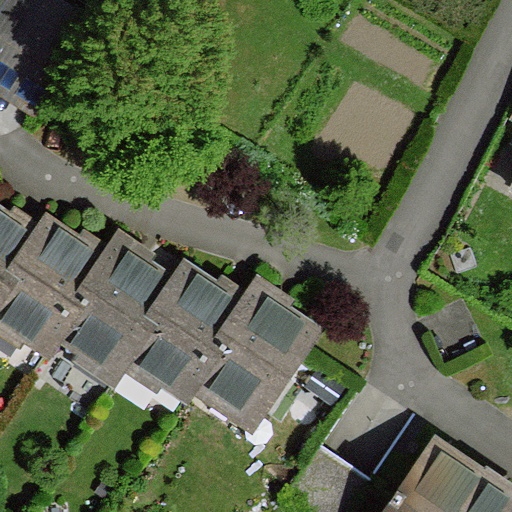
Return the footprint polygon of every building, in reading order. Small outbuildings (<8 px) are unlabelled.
[(73,0),(0,0),(0,45),(57,84),(100,17),(73,0)] [(0,298),(43,235),(0,206),(0,298)] [(0,298),(0,315),(52,349),(58,340),(111,259),(52,220),(43,235),(0,298)] [(58,340),(117,379),(131,358),(183,281),(123,241),(111,259),(58,340)] [(131,358),(191,398),(198,387),(257,300),(197,260),(183,281),(131,358)] [(198,387),(257,427),(324,329),(264,289),(257,300),(198,387)] [(511,511),(511,498),(433,446),(389,511),(511,511)]
